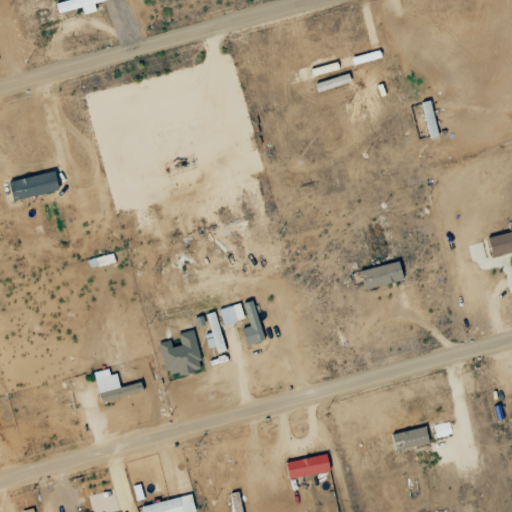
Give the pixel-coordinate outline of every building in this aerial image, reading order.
[(426,139),(435,137),(430,101),(421,102),(426,139)] [(55,191),(51,172),(5,182),(10,202),(55,191)] [(511,252),(511,232),(484,238),(488,257),(511,252)] [(361,291),(400,281),(395,262),(356,272),(361,291)] [(239,330),(244,347),(262,341),(250,301),(240,304),(247,327),(239,330)] [(220,325),(241,321),(238,305),(217,309),(220,325)] [(156,343),(164,378),(200,370),(190,330),(175,334),(178,345),(170,347),(168,341),(156,343)] [(92,375),(97,402),(140,394),(138,384),(117,388),(113,371),(92,375)] [(435,439),(450,436),(448,423),(433,426),(435,439)] [(425,446),(424,429),(389,433),(391,450),(425,446)] [(282,463),(285,480),(327,472),(324,455),(282,463)] [(192,511),(189,496),(138,507),(139,511),(192,511)]
